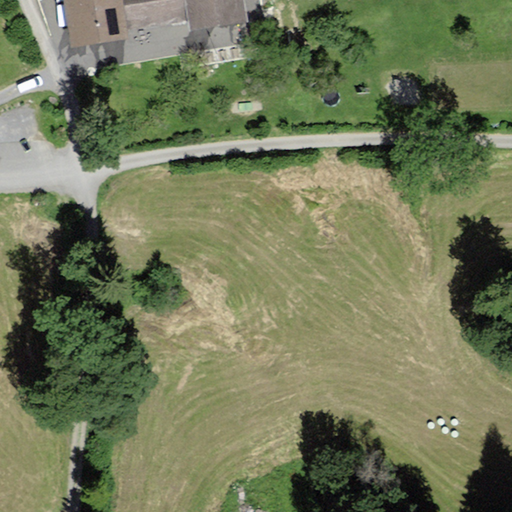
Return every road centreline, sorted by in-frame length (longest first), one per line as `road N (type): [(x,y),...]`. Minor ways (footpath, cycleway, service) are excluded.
road 1 (track): [(74,511),(97,303),(75,117),(28,0)]
road 2 (unclassified): [(0,179),(233,145),(511,141)]
